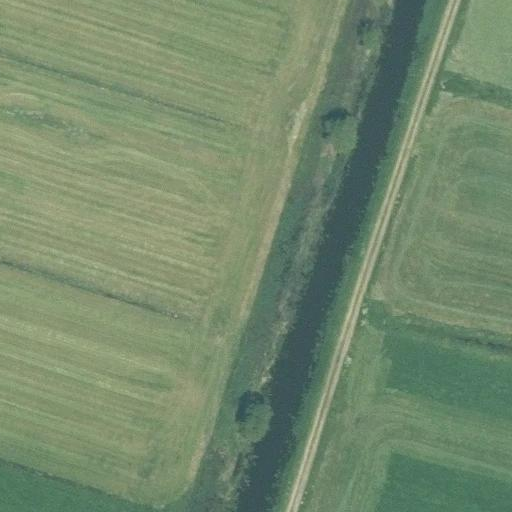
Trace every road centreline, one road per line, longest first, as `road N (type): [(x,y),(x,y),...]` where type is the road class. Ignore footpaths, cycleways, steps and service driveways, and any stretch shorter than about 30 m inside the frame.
road 1 (track): [(452,0),(345,329)]
road 2 (track): [(345,329),(288,511)]
